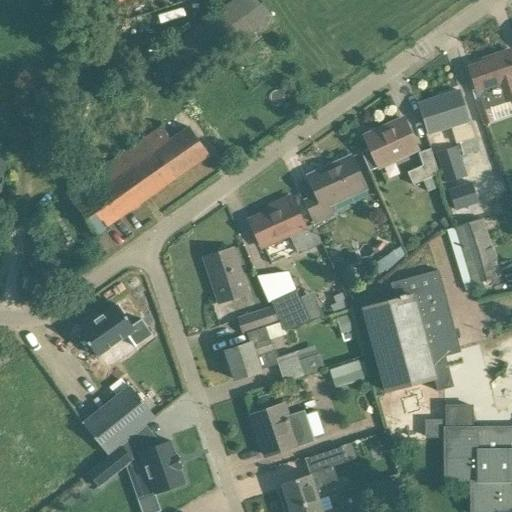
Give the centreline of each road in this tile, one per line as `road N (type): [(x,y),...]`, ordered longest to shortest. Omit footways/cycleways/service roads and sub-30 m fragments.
road 1 (residential): [(144,242),(488,0)]
road 2 (residential): [(237,511),(144,242)]
road 3 (residential): [(0,315),(22,319),(58,307),(144,242)]
